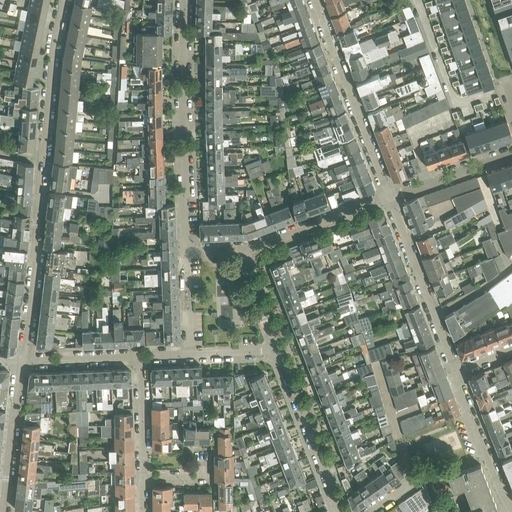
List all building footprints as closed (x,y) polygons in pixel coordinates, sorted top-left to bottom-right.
[(30,0),(27,10),(46,14),(48,4),(30,0)] [(106,0),(105,7),(111,9),(113,0),(106,0)] [(142,3),(142,10),(172,11),(172,7),(172,2),(172,1),(172,0),(156,0),(156,4),(142,3)] [(290,9),(305,3),(303,0),(285,0),(271,5),(273,10),(288,5),(289,8),(289,9),(290,9)] [(353,0),(335,0),(326,4),(330,13),(345,8),(343,4),(353,0)] [(439,14),(467,5),(464,0),(444,0),(435,3),(439,14)] [(496,16),(511,9),(511,0),(507,0),(492,5),(496,16)] [(93,5),(88,4),(74,1),(72,12),(91,15),(93,5)] [(196,1),(196,11),(225,12),(225,7),(212,6),(212,1),(196,1)] [(250,13),(257,10),(259,9),(256,1),(251,2),(247,4),(250,13)] [(250,13),(247,4),(247,2),(241,2),(241,12),(243,12),(250,13)] [(283,17),(276,20),(278,25),(309,14),(305,4),(305,3),(290,9),(290,10),(281,13),(283,17)] [(443,26),(471,16),(467,5),(439,14),(443,26)] [(414,16),(409,6),(403,8),(407,19),(414,16)] [(499,26),(511,21),(511,9),(496,16),(499,26)] [(44,24),(46,14),(27,10),(25,20),(44,24)] [(172,14),(172,11),(142,10),(142,15),(156,16),(156,17),(155,21),(171,21),(171,20),(172,14)] [(253,22),(259,20),(257,17),(259,16),(257,10),(250,13),(253,22)] [(196,11),(195,23),(211,23),(212,16),(225,17),(225,12),(196,11)] [(347,11),(331,17),(337,33),(351,28),(348,21),(350,20),(347,11)] [(72,12),(70,22),(88,26),(91,15),(72,12)] [(312,22),(309,14),(278,25),(280,30),(296,24),(297,28),(312,22)] [(362,17),(361,17),(362,19),(363,23),(372,20),(369,14),(362,17)] [(407,19),(406,20),(411,34),(420,31),(414,16),(407,19)] [(471,16),(443,26),(447,37),(475,28),(471,16)] [(351,28),(337,33),(342,45),(356,39),(354,33),(369,28),(377,25),(375,19),(372,20),(363,23),(351,28)] [(25,20),(23,31),(42,34),(44,24),(25,20)] [(171,23),(171,21),(155,21),(155,22),(155,27),(143,27),(142,32),(162,32),(171,33),(171,23)] [(261,21),(256,23),(259,31),(264,30),(261,21)] [(503,36),(511,32),(511,21),(499,26),(503,36)] [(86,36),(88,26),(70,22),(68,32),(86,36)] [(315,31),(312,22),(297,28),(298,31),(283,37),(284,42),(315,31)] [(195,23),(195,32),(205,32),(225,32),(225,26),(219,25),(219,24),(211,24),(211,23),(195,23)] [(248,23),(247,32),(257,32),(254,24),(254,23),(250,23),(248,23)] [(475,28),(447,37),(451,49),(479,39),(475,28)] [(267,39),(264,30),(259,31),(257,32),(259,38),(260,41),(267,39)] [(356,39),(342,45),(347,58),(386,44),(398,39),(395,30),(383,34),(379,36),(374,38),(374,36),(357,43),(356,39)] [(40,44),(42,34),(23,31),(21,41),(40,44)] [(315,31),(284,42),(286,48),(302,42),(304,45),(318,40),(315,31)] [(420,31),(411,34),(415,44),(424,41),(420,31)] [(68,32),(66,42),(84,46),(86,36),(68,32)] [(137,32),(137,42),(162,42),(162,32),(142,32),(137,32)] [(205,35),(204,37),(204,42),(205,42),(222,42),(222,38),(235,38),(259,38),(257,32),(247,32),(225,32),(205,32),(205,35)] [(511,32),(503,36),(506,46),(511,44),(511,32)] [(268,39),(260,42),(263,49),(270,46),(268,39)] [(455,60),(482,51),(479,39),(451,49),(455,60)] [(21,41),(19,51),(38,55),(40,44),(21,41)] [(389,54),(351,69),(355,79),(369,74),(368,69),(386,62),(387,62),(388,64),(401,58),(403,63),(418,57),(428,53),(424,41),(415,44),(389,54)] [(64,53),(63,55),(82,58),(82,56),(84,46),(66,42),(64,53)] [(137,42),(136,52),(161,53),(162,42),(137,42)] [(205,44),(204,44),(204,49),(205,50),(205,53),(235,53),(235,47),(222,47),(222,44),(222,42),(205,42),(205,44)] [(319,42),(288,53),(290,58),(297,56),(299,60),(323,51),(319,42)] [(251,44),(251,53),(260,53),(261,44),(251,44)] [(386,44),(347,58),(351,69),(389,54),(386,44)] [(36,65),(38,55),(19,51),(17,61),(36,65)] [(323,51),(299,60),(291,62),(293,68),(309,62),(311,66),(326,60),(323,51)] [(482,51),(455,60),(459,72),(486,62),(482,51)] [(161,63),(161,53),(136,52),(136,63),(161,63)] [(240,53),(235,53),(205,53),(205,56),(204,58),(204,63),(205,63),(222,63),(222,59),(240,59),(240,53)] [(429,84),(424,86),(428,95),(435,92),(442,88),(428,53),(418,57),(425,76),(429,84)] [(80,70),(81,59),(82,58),(63,55),(63,58),(62,68),(80,70)] [(326,60),(311,66),(295,71),(297,77),(313,71),(314,74),(329,69),(326,60)] [(17,61),(15,71),(34,75),(36,65),(17,61)] [(463,83),(490,74),(486,62),(459,72),(463,83)] [(205,71),(205,75),(224,75),(247,75),(247,68),(222,67),(222,65),(222,63),(205,63),(205,65),(204,65),(204,70),(205,71)] [(148,66),(140,66),(140,77),(140,78),(161,77),(161,66),(148,66)] [(62,68),(61,78),(79,80),(80,70),(62,68)] [(329,69),(314,74),(315,78),(301,83),(303,89),(333,78),(329,69)] [(32,85),(34,75),(15,71),(13,81),(32,85)] [(359,92),(393,79),(392,77),(390,78),(388,74),(379,77),(378,74),(356,83),(359,92)] [(462,96),(467,95),(494,85),(490,74),(463,83),(466,91),(460,93),(462,96)] [(247,75),(224,75),(205,75),(205,77),(204,79),(204,84),(205,84),(222,84),(222,81),(235,81),(235,78),(248,78),(248,75),(247,75)] [(282,75),(276,77),(277,85),(277,86),(282,85),(283,84),(284,84),(282,75)] [(397,91),(400,95),(424,86),(429,84),(425,76),(395,88),(397,91)] [(140,78),(130,78),(130,83),(144,83),(144,89),(147,89),(162,89),(161,77),(140,78)] [(61,78),(60,88),(78,90),(79,80),(61,78)] [(319,88),(321,93),(322,94),(337,89),(337,88),(333,78),(303,89),(305,94),(319,88)] [(363,100),(372,96),(377,95),(375,91),(396,83),(395,78),(393,79),(359,92),(360,92),(363,100)] [(205,96),(224,96),(235,96),(235,90),(222,90),(222,84),(205,84),(205,86),(204,86),(204,91),(205,92),(205,96)] [(282,85),(277,86),(278,96),(278,97),(285,95),(283,88),(286,87),(285,84),(284,84),(283,84),(282,85)] [(278,96),(277,86),(277,85),(261,85),(261,96),(270,96),(278,96)] [(6,89),(6,96),(9,97),(22,98),(22,97),(38,98),(39,88),(15,86),(15,89),(6,89)] [(60,88),(59,98),(77,100),(78,90),(60,88)] [(445,97),(443,91),(442,88),(435,92),(439,100),(445,97)] [(147,95),(137,95),(137,101),(162,101),(162,89),(147,89),(147,95)] [(337,89),(322,94),(322,95),(323,99),(309,104),(311,110),(341,99),(337,90),(337,89)] [(118,90),(118,100),(122,101),(128,101),(128,98),(124,98),(125,90),(120,90),(118,90)] [(372,96),(363,100),(366,109),(380,103),(390,99),(389,98),(392,96),(391,93),(388,94),(387,93),(377,97),(377,95),(372,96)] [(287,94),(285,95),(278,97),(280,106),(280,107),(290,104),(287,94)] [(6,96),(5,101),(9,101),(9,106),(38,108),(38,98),(22,97),(22,98),(9,97),(6,96)] [(235,96),(224,96),(205,96),(205,98),(204,100),(204,105),(206,105),(222,105),(222,102),(235,101),(235,96)] [(270,96),(270,106),(280,106),(278,97),(278,96),(270,96)] [(449,108),(449,106),(445,97),(439,100),(444,110),(449,108)] [(59,98),(58,109),(76,110),(77,100),(59,98)] [(341,99),(311,110),(313,115),(327,110),(329,113),(344,108),(341,99)] [(439,112),(444,110),(439,100),(434,102),(439,112)] [(162,101),(137,101),(136,101),(136,107),(141,107),(141,114),(143,114),(143,113),(162,113),(162,101)] [(434,102),(428,105),(433,115),(439,112),(434,102)] [(204,112),(206,114),(206,117),(235,116),(235,111),(222,111),(222,105),(206,105),(206,107),(204,107),(204,112)] [(383,107),(368,113),(371,121),(385,115),(386,115),(400,110),(401,109),(399,105),(391,108),(390,105),(383,107)] [(427,118),(433,115),(428,105),(423,107),(427,118)] [(37,117),(38,108),(9,106),(9,115),(37,117)] [(423,107),(417,110),(422,120),(427,118),(423,107)] [(75,120),(76,110),(58,109),(57,119),(75,120)] [(385,115),(371,121),(373,129),(388,123),(395,120),(401,117),(404,116),(401,109),(400,110),(386,115),(385,115)] [(314,124),(315,127),(331,121),(332,124),(348,118),(345,110),(329,116),(313,121),(314,124)] [(416,123),(422,120),(417,110),(411,112),(416,123)] [(406,115),(411,125),(416,123),(411,112),(406,115)] [(0,113),(0,123),(20,125),(19,135),(32,136),(35,137),(36,126),(37,117),(9,115),(7,115),(0,113)] [(162,124),(162,113),(143,113),(143,114),(143,119),(143,120),(119,121),(119,124),(143,124),(162,124)] [(269,115),(271,125),(282,125),(281,118),(281,115),(269,115)] [(411,125),(406,115),(404,116),(401,117),(403,122),(405,128),(411,125)] [(204,127),(206,127),(222,126),(222,123),(235,122),(240,121),(240,116),(235,116),(206,117),(206,120),(204,122),(204,127)] [(314,130),(317,138),(335,132),(351,126),(348,118),(332,124),(314,130)] [(57,119),(56,129),(74,131),(75,120),(57,119)] [(496,124),(502,142),(511,139),(511,136),(506,120),(496,124)] [(483,121),(473,124),(475,131),(481,150),(492,146),(485,127),(483,121)] [(388,123),(373,129),(378,142),(393,137),(388,123)] [(162,124),(143,124),(119,124),(119,126),(127,126),(127,130),(139,130),(143,130),(143,136),(147,136),(162,136),(162,124)] [(502,142),(496,124),(485,127),(492,146),(502,142)] [(206,129),(204,129),(205,133),(206,135),(206,138),(236,137),(240,137),(250,137),(250,131),(240,131),(240,133),(236,133),(235,131),(222,132),(222,128),(222,126),(206,127),(206,129)] [(354,135),(351,126),(335,132),(317,138),(319,138),(321,143),(332,139),(333,143),(338,141),(354,135)] [(289,127),(283,129),(284,136),(284,138),(290,137),(291,136),(289,127)] [(73,141),(74,131),(56,129),(56,139),(73,141)] [(465,134),(471,153),(481,150),(475,131),(465,134)] [(18,146),(18,151),(28,153),(30,153),(34,151),(35,147),(35,137),(32,136),(19,135),(18,146)] [(141,150),(148,150),(163,150),(162,138),(162,136),(147,136),(147,138),(143,139),(143,145),(141,145),(141,150)] [(276,136),(276,146),(285,145),(284,138),(284,136),(276,136)] [(321,146),(313,148),(317,159),(325,157),(343,152),(359,146),(355,136),(339,143),(340,146),(323,152),(321,146)] [(206,141),(205,143),(205,148),(207,148),(223,147),(223,143),(240,143),(240,137),(236,137),(206,138),(206,141)] [(393,137),(378,142),(383,155),(397,150),(398,149),(393,137)] [(56,139),(55,149),(72,151),(73,141),(56,139)] [(463,141),(449,145),(454,159),(467,154),(463,141)] [(293,154),(292,145),(285,147),(285,148),(286,157),(293,154)] [(441,164),(454,159),(449,145),(437,150),(441,164)] [(363,158),(359,146),(343,152),(325,157),(328,164),(345,157),(347,162),(343,163),(344,165),(363,158)] [(223,152),(223,147),(207,148),(207,150),(205,150),(205,154),(207,156),(207,159),(224,158),(237,158),(243,158),(243,152),(223,152)] [(71,162),(72,151),(55,149),(54,160),(71,162)] [(397,150),(383,155),(388,168),(402,163),(401,161),(402,161),(398,149),(397,150)] [(163,161),(163,150),(148,150),(141,150),(141,157),(139,157),(139,158),(127,159),(127,162),(163,161)] [(437,150),(423,155),(428,168),(441,164),(437,150)] [(288,168),(292,167),(298,165),(293,154),(286,157),(288,168)] [(0,162),(18,166),(17,173),(33,176),(33,164),(26,163),(0,157),(0,162)] [(421,171),(416,157),(410,159),(415,173),(421,171)] [(237,158),(224,158),(207,159),(207,162),(206,164),(206,169),(207,169),(223,168),(223,164),(237,164),(237,158)] [(352,175),(368,169),(363,158),(344,165),(343,163),(329,169),(332,177),(333,179),(338,177),(351,172),(352,175)] [(245,165),(247,168),(248,172),(250,178),(265,172),(265,171),(271,169),(268,159),(261,162),(260,159),(245,165)] [(163,161),(127,162),(127,168),(139,167),(140,174),(164,173),(163,161)] [(52,174),(53,175),(76,178),(77,166),(53,162),(52,174)] [(407,176),(402,163),(388,168),(393,181),(407,176)] [(292,167),(295,174),(303,172),(301,164),(298,165),(292,167)] [(511,181),(507,166),(496,170),(502,187),(511,183),(511,181)] [(94,167),(93,180),(98,181),(98,170),(105,170),(105,183),(112,183),(112,182),(112,176),(113,169),(105,168),(94,167)] [(237,173),(224,174),(223,174),(223,168),(207,169),(207,171),(206,171),(206,175),(208,177),(208,180),(237,179),(237,173)] [(371,178),(368,169),(352,175),(353,179),(338,185),(337,186),(339,191),(350,187),(371,178)] [(93,180),(91,192),(94,193),(98,189),(98,183),(105,183),(105,170),(98,170),(98,181),(93,180)] [(492,190),(502,187),(496,170),(486,173),(492,190)] [(0,172),(0,177),(32,184),(33,176),(17,173),(17,176),(0,172)] [(140,174),(134,174),(134,181),(147,180),(147,184),(164,183),(165,183),(165,178),(164,177),(164,173),(140,174)] [(52,174),(51,178),(50,187),(70,189),(72,178),(75,178),(76,178),(53,175),(52,174)] [(309,214),(320,210),(309,180),(308,177),(307,174),(303,176),(305,182),(304,182),(309,196),(303,198),(309,214)] [(308,177),(309,180),(320,210),(330,206),(324,190),(320,192),(315,178),(314,175),(308,177)] [(0,177),(0,182),(16,186),(16,190),(31,193),(32,184),(0,177)] [(471,179),(474,188),(480,186),(476,177),(471,179)] [(357,188),(341,194),(344,201),(375,189),(373,184),(371,178),(355,184),(357,188)] [(208,183),(206,185),(207,190),(208,190),(224,189),(224,185),(238,185),(237,183),(244,183),(243,179),(237,179),(208,180),(208,183)] [(466,181),(469,190),(474,188),(471,179),(466,181)] [(460,182),(464,192),(469,190),(466,181),(460,182)] [(455,184),(458,194),(464,192),(460,182),(455,184)] [(147,189),(122,190),(123,196),(164,194),(164,183),(147,184),(147,189)] [(453,196),(458,194),(455,184),(450,186),(453,196)] [(309,214),(303,198),(299,200),(294,186),(291,187),(295,218),(295,219),(309,214)] [(450,186),(444,188),(448,198),(453,196),(450,186)] [(469,190),(464,192),(458,194),(453,196),(459,211),(467,207),(484,197),(480,186),(474,188),(469,190)] [(276,187),(271,189),(284,224),(293,220),(288,205),(284,206),(279,194),(276,187)] [(442,200),(448,198),(444,188),(439,190),(442,200)] [(208,192),(207,192),(207,197),(208,198),(209,201),(218,201),(225,201),(229,200),(238,200),(238,194),(224,195),(224,189),(208,190),(208,192)] [(264,214),(270,229),(284,224),(274,196),(271,189),(266,191),(269,198),(273,210),(264,214)] [(31,203),(31,193),(16,190),(16,195),(10,194),(10,193),(4,192),(4,194),(0,193),(0,198),(21,202),(31,203)] [(437,202),(442,200),(439,190),(434,192),(437,202)] [(48,201),(48,204),(49,205),(63,207),(70,207),(72,195),(49,192),(48,201)] [(432,203),(437,202),(434,192),(428,194),(432,203)] [(327,195),(331,206),(337,204),(333,193),(327,195)] [(164,194),(123,196),(126,196),(126,202),(148,202),(148,205),(166,204),(166,199),(164,198),(164,194)] [(428,194),(423,195),(426,205),(432,203),(428,194)] [(421,207),(426,205),(423,195),(418,197),(421,207)] [(425,217),(421,207),(418,197),(402,203),(413,233),(433,225),(435,222),(432,215),(425,217)] [(94,198),(88,198),(86,210),(93,211),(98,211),(98,206),(98,203),(94,198)] [(222,238),(224,238),(227,238),(230,238),(229,209),(229,200),(225,201),(226,208),(224,208),(224,222),(219,223),(220,239),(222,238)] [(200,239),(210,239),(208,201),(202,201),(203,223),(199,223),(200,234),(200,239)] [(218,239),(220,239),(219,223),(215,223),(214,208),(218,208),(218,201),(209,201),(208,201),(210,239),(214,239),(218,239)] [(0,225),(2,226),(12,227),(29,228),(30,216),(31,203),(21,202),(20,215),(14,214),(13,220),(0,218),(0,225)] [(270,229),(264,214),(259,202),(254,204),(259,216),(253,218),(259,233),(270,229)] [(47,208),(46,217),(62,219),(63,219),(69,218),(70,207),(63,207),(49,205),(48,204),(47,208)] [(149,207),(145,207),(145,217),(175,215),(175,206),(175,204),(166,204),(148,205),(149,207)] [(467,207),(459,211),(444,220),(448,228),(465,222),(472,216),(467,207)] [(498,209),(505,228),(496,231),(498,238),(499,238),(506,257),(511,251),(511,211),(507,213),(505,210),(503,208),(502,207),(498,209)] [(235,208),(229,209),(230,238),(240,238),(242,238),(241,222),(236,222),(235,208)] [(242,222),(241,222),(242,238),(248,237),(259,233),(253,218),(249,209),(243,212),(246,220),(242,222)] [(368,221),(349,229),(351,234),(387,220),(384,212),(367,218),(368,221)] [(175,215),(145,217),(136,217),(136,223),(152,222),(152,226),(160,225),(175,225),(175,215)] [(490,215),(477,223),(480,228),(486,224),(492,221),(490,215)] [(46,217),(45,231),(62,232),(63,219),(62,219),(46,217)] [(387,220),(351,234),(353,240),(372,233),(373,236),(374,236),(391,230),(387,220)] [(492,240),(498,238),(496,231),(492,221),(486,224),(491,236),(492,240)] [(70,222),(69,229),(78,230),(79,223),(70,222)] [(0,225),(0,234),(11,236),(28,238),(29,228),(12,227),(2,226),(0,225)] [(175,225),(160,225),(152,226),(152,232),(146,232),(132,232),(132,233),(132,238),(146,238),(176,236),(175,225)] [(44,241),(43,247),(48,248),(60,249),(63,249),(64,239),(77,241),(77,235),(78,230),(69,229),(69,233),(62,232),(45,231),(44,234),(44,241)] [(340,237),(337,229),(329,232),(332,240),(340,237)] [(358,242),(355,243),(358,248),(363,246),(365,249),(378,244),(394,238),(391,230),(374,236),(373,236),(358,242)] [(338,261),(337,258),(334,249),(332,245),(328,233),(318,237),(323,252),(329,250),(334,262),(338,272),(342,270),(338,261)] [(432,233),(416,240),(422,257),(438,251),(443,247),(450,244),(446,236),(436,240),(434,233),(432,233)] [(0,246),(10,248),(27,249),(28,238),(11,236),(0,234),(0,246)] [(160,243),(161,247),(176,247),(176,236),(146,238),(147,243),(160,243)] [(309,240),(319,267),(324,265),(320,254),(323,252),(318,237),(309,240)] [(112,247),(112,239),(102,238),(102,253),(105,253),(112,253),(112,249),(112,247)] [(365,258),(397,246),(394,238),(378,244),(379,247),(363,253),(365,258)] [(319,267),(309,240),(299,243),(305,259),(309,257),(316,276),(312,277),(313,278),(315,282),(324,279),(322,274),(319,267)] [(494,243),(491,243),(483,246),(487,257),(498,253),(494,243)] [(290,258),(268,266),(269,269),(271,269),(270,271),(272,275),(273,275),(273,274),(288,268),(297,265),(296,262),(303,259),(298,244),(286,249),(290,258)] [(0,251),(3,252),(2,256),(2,257),(10,258),(26,259),(27,249),(10,248),(0,246),(0,251)] [(397,246),(365,258),(367,263),(383,257),(384,259),(384,261),(400,255),(397,246)] [(177,257),(176,247),(161,247),(161,253),(147,253),(147,258),(177,257)] [(339,247),(334,249),(337,257),(339,256),(342,255),(339,247)] [(422,257),(427,268),(449,260),(450,259),(446,248),(443,249),(443,247),(438,251),(422,257)] [(48,248),(45,271),(62,272),(65,273),(65,266),(75,267),(76,258),(73,258),(74,250),(60,249),(48,248)] [(112,253),(112,260),(120,259),(120,249),(118,249),(112,249),(112,253)] [(342,255),(339,256),(343,265),(347,264),(348,263),(344,254),(342,255)] [(500,254),(492,257),(498,272),(505,266),(500,254)] [(0,265),(25,268),(26,259),(10,258),(2,257),(2,256),(0,255),(0,265)] [(385,264),(370,270),(372,276),(403,264),(400,255),(384,261),(385,264)] [(177,257),(147,258),(141,258),(141,264),(147,264),(161,263),(161,268),(177,267),(177,257)] [(492,257),(474,265),(478,273),(483,271),(487,280),(498,272),(492,257)] [(427,268),(431,279),(445,274),(455,272),(450,259),(449,260),(427,268)] [(369,277),(362,278),(364,284),(365,285),(373,282),(374,281),(374,280),(379,278),(384,277),(385,279),(390,277),(407,272),(403,264),(372,276),(369,277)] [(0,272),(1,272),(1,276),(8,276),(24,278),(25,268),(0,265),(0,272)] [(471,278),(478,275),(474,265),(467,268),(471,278)] [(161,269),(161,270),(157,270),(158,274),(148,274),(144,274),(144,280),(148,280),(178,278),(177,275),(177,269),(177,267),(161,268),(161,269)] [(274,276),(272,277),(274,282),(276,282),(277,286),(304,275),(311,272),(309,267),(302,270),(290,274),(288,268),(273,274),(273,275),(274,276)] [(322,274),(324,279),(333,275),(331,270),(322,274)] [(45,271),(44,279),(46,280),(46,282),(73,285),(75,285),(76,280),(61,278),(62,272),(45,271)] [(501,309),(507,305),(510,304),(509,303),(511,302),(511,301),(511,271),(489,289),(454,311),(466,330),(471,327),(472,326),(478,323),(484,319),(490,316),(497,311),(501,309)] [(304,275),(277,286),(278,288),(277,290),(279,295),(280,294),(296,288),(294,285),(313,278),(312,277),(311,272),(304,275)] [(343,272),(337,274),(340,283),(346,280),(344,274),(343,272)] [(356,279),(353,272),(344,274),(346,280),(346,281),(356,279)] [(398,292),(412,287),(407,272),(390,277),(391,279),(385,282),(387,290),(390,289),(392,296),(398,293),(398,292)] [(445,274),(431,279),(437,296),(453,290),(449,279),(457,276),(455,272),(445,274)] [(0,277),(0,284),(4,285),(5,284),(8,284),(7,290),(7,291),(23,293),(24,281),(8,278),(0,277)] [(178,278),(148,280),(144,280),(144,286),(148,286),(162,285),(162,289),(178,288),(178,287),(178,283),(178,278)] [(346,280),(340,283),(344,293),(350,291),(350,290),(346,281),(346,280)] [(112,292),(119,292),(119,291),(125,291),(124,281),(113,282),(113,292),(112,292)] [(461,287),(465,293),(475,288),(472,281),(461,287)] [(44,284),(43,291),(59,293),(60,290),(72,291),(73,285),(46,282),(45,284),(44,284)] [(382,308),(381,309),(383,312),(396,308),(403,306),(418,301),(412,287),(398,292),(398,293),(392,296),(393,299),(385,302),(386,306),(382,307),(382,308)] [(144,301),(149,301),(178,300),(178,293),(178,290),(178,288),(162,289),(162,290),(162,294),(144,295),(144,301)] [(281,296),(280,297),(281,301),(283,302),(285,305),(314,294),(312,288),(305,291),(300,289),(296,290),(296,288),(280,294),(281,296)] [(0,289),(0,295),(6,296),(6,301),(21,302),(23,293),(7,291),(7,290),(0,289)] [(387,290),(379,292),(381,299),(392,296),(390,289),(387,290)] [(43,293),(42,299),(43,300),(43,302),(70,305),(79,306),(79,302),(70,301),(71,299),(59,298),(59,295),(59,293),(43,291),(43,293)] [(350,291),(344,293),(348,303),(353,301),(350,291)] [(364,297),(354,300),(356,304),(378,298),(377,293),(364,297)] [(314,294),(285,305),(286,308),(285,310),(287,314),(288,314),(303,308),(303,307),(317,301),(314,294)] [(179,311),(178,300),(149,301),(149,307),(163,306),(163,312),(179,311)] [(0,311),(20,314),(21,302),(6,301),(5,302),(0,301),(0,311)] [(133,311),(133,315),(135,344),(144,344),(143,328),(139,328),(139,315),(139,312),(143,312),(142,301),(133,301),(133,311)] [(340,306),(336,307),(338,314),(350,309),(352,313),(356,311),(354,305),(353,301),(348,303),(340,306)] [(41,304),(40,311),(57,313),(57,309),(78,312),(79,306),(70,305),(43,302),(43,304),(41,304)] [(103,346),(114,345),(114,330),(109,330),(108,306),(101,307),(101,310),(102,318),(103,346)] [(403,329),(410,327),(425,321),(420,306),(404,311),(408,321),(404,323),(402,326),(403,329)] [(113,308),(114,330),(114,345),(124,345),(125,345),(125,329),(123,329),(119,329),(119,308),(113,308)] [(289,316),(287,316),(289,321),(291,322),(292,324),(319,314),(317,309),(305,313),(304,310),(303,308),(288,314),(289,316)] [(40,311),(40,317),(41,318),(41,321),(68,324),(70,324),(70,318),(62,317),(56,316),(57,313),(40,311)] [(82,319),(81,319),(82,325),(82,330),(82,347),(94,346),(93,331),(88,331),(87,311),(81,311),(82,319)] [(143,322),(150,322),(179,320),(179,311),(163,312),(163,315),(149,316),(150,318),(143,318),(143,322)] [(359,321),(359,320),(356,311),(352,313),(351,313),(354,323),(359,321)] [(445,316),(449,327),(453,338),(461,333),(466,330),(454,311),(445,316)] [(319,314),(292,324),(293,327),(292,329),(294,334),(296,333),(295,333),(311,327),(313,327),(312,324),(325,318),(323,312),(319,314)] [(0,321),(2,321),(2,325),(18,327),(20,316),(0,313),(0,321)] [(125,345),(135,344),(133,315),(128,315),(128,329),(125,329),(125,345)] [(369,317),(359,320),(359,321),(362,332),(364,337),(370,335),(374,334),(369,317)] [(97,331),(93,331),(94,346),(103,346),(102,318),(97,318),(96,318),(97,331)] [(180,330),(179,320),(150,322),(143,322),(143,326),(150,326),(150,328),(164,327),(164,331),(160,331),(180,330)] [(511,338),(511,334),(507,323),(506,320),(500,323),(500,325),(496,327),(494,328),(500,343),(502,343),(511,338)] [(39,323),(38,329),(54,331),(55,328),(67,330),(68,324),(41,321),(41,322),(39,323)] [(357,334),(358,333),(362,332),(359,321),(354,323),(357,334)] [(413,334),(428,328),(425,321),(410,327),(403,329),(405,337),(413,334)] [(0,328),(0,334),(17,336),(18,327),(2,325),(1,328),(0,328)] [(296,335),(295,336),(298,345),(300,344),(329,333),(331,332),(334,331),(331,326),(327,327),(319,330),(314,328),(311,329),(311,327),(295,333),(296,333),(296,335)] [(433,342),(428,328),(413,334),(415,339),(403,342),(406,350),(433,342)] [(494,328),(482,332),(488,348),(495,345),(500,343),(494,328)] [(38,329),(37,338),(65,342),(66,336),(54,335),(54,331),(38,329)] [(180,340),(180,330),(160,331),(160,337),(154,337),(154,331),(145,331),(146,344),(178,343),(180,340)] [(470,337),(469,338),(475,353),(488,348),(482,332),(470,337)] [(329,333),(300,344),(301,347),(300,349),(302,354),(303,353),(318,347),(317,344),(331,339),(331,338),(329,333)] [(0,343),(16,346),(17,336),(0,334),(0,343)] [(370,335),(364,337),(365,342),(367,348),(373,346),(370,335)] [(37,338),(36,346),(38,349),(65,347),(65,342),(37,338)] [(475,353),(469,338),(465,339),(456,345),(461,359),(475,353)] [(368,351),(368,350),(365,342),(361,343),(360,344),(363,353),(368,351)] [(390,342),(368,350),(368,351),(371,361),(394,354),(398,353),(397,350),(393,351),(390,342)] [(16,351),(16,346),(0,343),(0,354),(13,354),(16,351)] [(411,355),(415,365),(439,356),(435,346),(411,355)] [(304,355),(302,355),(304,360),(306,361),(307,364),(334,354),(332,348),(320,353),(319,349),(318,347),(303,353),(304,355)] [(334,354),(307,364),(308,366),(307,368),(309,373),(311,373),(326,367),(324,363),(336,359),(344,356),(342,351),(334,354)] [(368,351),(363,353),(367,364),(370,362),(370,361),(371,361),(368,351)] [(415,365),(419,375),(442,366),(439,356),(415,365)] [(382,361),(386,375),(398,371),(396,364),(390,366),(388,359),(382,361)] [(361,377),(364,376),(373,373),(370,362),(367,364),(357,367),(361,377)] [(493,368),(498,381),(509,376),(504,363),(493,368)] [(182,396),(182,401),(182,406),(187,406),(187,400),(186,400),(186,396),(187,396),(186,383),(193,383),(192,366),(181,367),(182,396)] [(201,366),(192,366),(193,383),(196,383),(197,399),(202,399),(202,376),(201,366)] [(446,376),(442,366),(419,375),(421,381),(417,383),(419,386),(431,382),(446,376)] [(156,397),(161,396),(160,367),(153,368),(151,370),(151,384),(155,384),(156,397)] [(172,384),(171,367),(160,367),(161,396),(166,396),(166,384),(172,384)] [(177,396),(182,396),(181,367),(171,367),(172,384),(176,384),(177,396)] [(311,374),(310,375),(312,380),(314,380),(314,381),(312,381),(313,384),(315,384),(342,373),(340,368),(328,372),(326,369),(326,367),(311,373),(311,374)] [(111,369),(101,370),(103,407),(103,409),(108,408),(107,399),(106,386),(112,385),(111,369)] [(121,369),(111,369),(112,385),(116,385),(117,398),(122,398),(121,369)] [(128,369),(121,369),(122,398),(128,398),(127,385),(131,385),(131,371),(128,369)] [(0,406),(6,407),(6,403),(9,372),(7,370),(0,370),(0,386),(1,387),(1,392),(0,392),(0,406)] [(92,370),(80,371),(82,409),(87,409),(86,387),(92,386),(92,370)] [(101,370),(92,370),(92,386),(96,386),(97,406),(98,407),(103,407),(101,370)] [(342,373),(344,378),(351,375),(349,370),(342,373)] [(71,371),(59,372),(61,411),(67,410),(67,406),(66,387),(72,387),(71,371)] [(80,371),(71,371),(72,387),(75,387),(76,410),(82,410),(82,409),(80,371)] [(401,382),(398,371),(386,375),(389,386),(401,382)] [(468,377),(473,391),(489,384),(484,371),(468,377)] [(29,375),(26,403),(32,403),(41,402),(40,372),(31,373),(29,375)] [(40,372),(41,402),(41,409),(46,408),(45,388),(50,388),(49,372),(40,372)] [(56,411),(61,411),(59,372),(49,372),(50,388),(55,388),(56,411)] [(218,404),(224,403),(222,375),(219,375),(218,373),(213,374),(214,391),(217,391),(218,404)] [(232,374),(232,373),(227,373),(225,375),(222,375),(224,403),(224,408),(224,411),(230,410),(229,391),(233,391),(232,374)] [(234,387),(244,383),(250,381),(253,388),(267,382),(266,380),(268,379),(266,374),(264,374),(264,373),(258,375),(257,373),(234,374),(234,387)] [(342,373),(315,384),(316,386),(315,388),(317,393),(318,392),(333,387),(332,383),(344,379),(342,373)] [(367,386),(368,386),(376,382),(373,373),(364,376),(367,386)] [(202,399),(202,405),(203,408),(208,408),(208,404),(209,404),(208,391),(214,391),(213,374),(213,375),(211,375),(211,374),(206,374),(204,375),(202,376),(202,399)] [(435,394),(425,398),(427,403),(453,393),(446,376),(431,382),(435,394)] [(489,384),(473,391),(474,394),(476,399),(477,400),(477,402),(492,396),(491,394),(490,391),(511,382),(509,376),(498,381),(489,384)] [(242,397),(233,401),(233,405),(271,391),(270,388),(270,386),(269,382),(267,382),(253,388),(254,390),(241,395),(242,397)] [(379,393),(376,382),(368,386),(372,395),(368,397),(379,393)] [(389,386),(392,395),(398,393),(398,394),(403,392),(405,392),(401,382),(389,386)] [(319,394),(317,395),(319,399),(321,400),(322,403),(350,393),(348,388),(336,392),(334,388),(333,387),(318,392),(319,394)] [(414,388),(408,390),(413,404),(419,402),(414,388)] [(408,390),(405,392),(403,392),(407,406),(413,404),(408,390)] [(271,391),(233,405),(233,410),(245,405),(246,407),(258,402),(260,406),(275,401),(274,400),(275,399),(274,394),(272,393),(271,391)] [(403,392),(398,394),(403,408),(407,406),(403,392)] [(350,393),(322,403),(323,406),(323,408),(324,413),(326,412),(326,413),(341,407),(340,403),(352,398),(350,393)] [(379,393),(368,397),(372,407),(374,406),(382,403),(379,393)] [(396,410),(403,408),(398,394),(398,393),(392,395),(396,410)] [(427,403),(420,406),(422,412),(434,407),(435,410),(440,408),(456,402),(453,393),(427,403)] [(492,396),(477,402),(481,411),(502,403),(511,398),(511,393),(494,400),(492,396)] [(275,401),(260,406),(262,411),(249,416),(251,421),(278,410),(277,408),(278,406),(276,401),(275,401)] [(431,416),(424,418),(427,426),(442,420),(451,416),(460,413),(456,402),(440,408),(442,413),(432,418),(431,416)] [(385,413),(382,403),(374,406),(378,416),(385,413)] [(502,403),(481,411),(485,420),(511,408),(511,406),(511,405),(504,407),(502,403)] [(162,407),(152,407),(152,423),(168,422),(168,416),(174,416),(174,406),(172,406),(162,407)] [(115,418),(105,418),(105,424),(112,424),(133,424),(132,413),(132,407),(123,408),(117,408),(115,408),(115,418)] [(327,414),(325,414),(327,419),(329,420),(330,423),(357,412),(355,407),(343,412),(341,407),(326,413),(327,414)] [(511,408),(485,420),(488,429),(502,423),(500,419),(511,413),(511,408)] [(251,421),(245,423),(247,429),(253,426),(266,422),(267,425),(282,419),(283,419),(281,414),(279,413),(278,410),(251,421)] [(357,412),(330,423),(331,425),(330,427),(332,432),(333,432),(349,426),(353,424),(353,421),(363,417),(361,411),(357,412)] [(25,414),(24,426),(40,425),(41,416),(41,412),(25,414)] [(422,412),(417,415),(421,428),(427,426),(423,415),(422,412)] [(380,427),(389,424),(388,423),(385,413),(378,416),(376,416),(380,426),(380,427)] [(417,415),(411,417),(416,431),(421,428),(417,415)] [(23,435),(22,437),(39,438),(39,437),(39,432),(47,433),(49,416),(41,416),(40,425),(24,426),(23,435)] [(197,420),(196,421),(197,441),(210,441),(210,442),(211,442),(210,427),(203,427),(203,416),(197,416),(197,420)] [(411,417),(405,419),(410,433),(413,432),(416,431),(411,417)] [(183,442),(184,442),(184,441),(197,441),(196,421),(183,421),(183,418),(182,418),(182,422),(182,442),(183,442)] [(404,435),(410,433),(405,419),(400,421),(404,435)] [(502,423),(488,429),(489,430),(490,434),(492,437),(511,428),(511,424),(511,425),(509,420),(502,423)] [(286,427),(284,421),(268,427),(269,431),(257,435),(259,440),(286,430),(285,427),(286,427)] [(168,424),(168,422),(152,423),(153,437),(172,437),(172,429),(171,429),(171,424),(168,424)] [(101,436),(115,436),(133,436),(133,424),(112,424),(105,424),(101,424),(101,436)] [(389,424),(380,427),(383,436),(386,435),(391,433),(389,424)] [(334,433),(333,434),(334,439),(336,439),(338,443),(365,432),(362,427),(351,431),(349,428),(349,426),(333,432),(334,433)] [(228,439),(228,428),(224,428),(219,428),(219,435),(219,454),(231,454),(231,447),(230,447),(230,439),(228,439)] [(511,428),(492,437),(495,445),(509,440),(507,436),(511,433),(511,428)] [(273,442),(275,445),(289,439),(291,438),(288,432),(287,433),(286,430),(259,440),(261,446),(273,442)] [(365,432),(338,443),(339,445),(338,447),(339,451),(340,452),(341,451),(356,445),(355,442),(367,437),(365,432)] [(457,432),(425,442),(429,457),(461,447),(457,432)] [(133,449),(133,436),(115,436),(115,442),(113,442),(113,448),(115,447),(115,449),(133,449)] [(242,436),(235,439),(239,448),(245,446),(246,445),(242,436)] [(39,439),(39,438),(22,437),(21,448),(53,451),(54,447),(52,447),(52,446),(38,444),(39,439)] [(172,442),(172,437),(153,437),(153,449),(170,449),(170,442),(172,442)] [(289,439),(275,445),(276,450),(264,455),(266,460),(293,449),(292,447),(293,445),(291,440),(290,441),(289,439)] [(509,440),(495,445),(499,455),(511,449),(511,443),(511,445),(509,440)] [(76,443),(68,442),(67,453),(70,453),(77,454),(76,443)] [(342,453),(340,454),(342,458),(344,459),(345,462),(344,462),(344,463),(350,460),(360,456),(369,452),(372,451),(376,449),(374,445),(363,449),(359,446),(357,447),(356,445),(341,451),(342,453)] [(248,455),(245,446),(239,448),(242,458),(246,456),(248,455)] [(372,451),(369,452),(372,456),(380,450),(378,447),(376,449),(372,451)] [(20,457),(20,458),(36,460),(37,455),(53,457),(53,451),(21,448),(20,457)] [(109,461),(115,460),(133,460),(133,449),(115,449),(109,449),(109,461)] [(266,460),(268,466),(281,461),(282,465),(297,459),(298,458),(296,452),(294,452),(293,449),(266,460)] [(372,456),(369,452),(360,456),(363,461),(372,456)] [(231,454),(219,454),(215,454),(215,466),(215,467),(234,467),(234,461),(233,461),(233,458),(231,458),(231,454)] [(383,455),(375,460),(375,461),(392,484),(400,479),(403,476),(399,460),(391,466),(383,455)] [(511,455),(501,460),(511,486),(511,455)] [(20,458),(19,469),(49,473),(51,473),(52,466),(36,464),(36,460),(20,458)] [(297,459),(282,465),(284,470),(272,474),(274,480),(301,469),(300,467),(301,465),(299,460),(297,460),(297,459)] [(115,460),(109,461),(109,468),(112,467),(112,472),(133,472),(133,460),(115,460)] [(353,465),(350,460),(344,463),(347,469),(353,465)] [(392,484),(375,461),(371,463),(379,474),(373,478),(383,491),(392,484)] [(246,468),(248,473),(250,478),(256,475),(258,474),(255,464),(250,466),(246,468)] [(488,485),(483,472),(483,471),(480,464),(448,476),(453,492),(464,488),(472,509),(464,511),(487,511),(497,508),(494,501),(495,501),(494,500),(489,487),(488,485)] [(215,468),(215,480),(219,479),(224,479),(234,479),(234,472),(234,467),(215,467),(215,468)] [(19,469),(18,481),(34,482),(34,477),(35,476),(49,477),(49,473),(19,469)] [(274,480),(269,482),(271,488),(276,486),(288,481),(290,486),(295,484),(304,481),(305,480),(304,478),(306,478),(303,472),(302,472),(301,469),(274,480)] [(383,491),(373,478),(370,480),(362,469),(358,472),(375,496),(383,491)] [(112,472),(110,472),(111,483),(114,483),(133,483),(133,472),(112,472)] [(375,496),(358,472),(354,476),(361,486),(358,488),(367,502),(375,496)] [(259,485),(256,475),(250,478),(250,479),(254,487),(259,485)] [(344,475),(340,477),(351,505),(352,508),(357,509),(360,507),(367,502),(358,488),(353,492),(348,480),(344,475)] [(87,495),(99,495),(99,484),(99,478),(58,483),(59,488),(59,490),(87,488),(87,495)] [(315,478),(305,482),(306,485),(308,490),(318,486),(315,478)] [(448,490),(443,478),(428,484),(433,495),(448,490)] [(219,498),(215,498),(215,510),(222,508),(232,506),(232,492),(236,491),(236,489),(245,488),(246,491),(254,489),(254,487),(250,479),(234,479),(224,479),(219,479),(219,486),(219,498)] [(16,495),(16,497),(32,498),(40,499),(41,489),(59,488),(58,483),(56,483),(56,482),(34,482),(18,481),(17,484),(16,495)] [(114,489),(113,489),(113,494),(133,494),(133,483),(114,483),(114,489)] [(258,499),(262,497),(263,497),(259,485),(254,487),(254,489),(258,499)] [(426,485),(416,492),(425,506),(431,502),(426,485)] [(184,498),(184,493),(184,489),(174,490),(174,487),(153,487),(153,498),(173,498),(184,498)] [(286,488),(277,491),(279,497),(288,493),(286,488)] [(425,506),(416,492),(410,496),(420,510),(425,506)] [(184,493),(184,498),(184,506),(194,506),(194,511),(200,511),(200,493),(184,493)] [(200,511),(199,511),(211,511),(211,498),(211,493),(200,493),(200,511)] [(133,494),(113,494),(113,499),(115,499),(115,505),(134,505),(133,494)] [(327,511),(321,495),(315,497),(320,510),(316,511),(315,511),(327,511)] [(410,496),(404,500),(412,511),(416,511),(420,510),(410,496)] [(32,498),(16,497),(15,509),(17,509),(31,511),(32,505),(36,505),(36,500),(32,500),(32,498)] [(173,498),(153,498),(153,511),(168,511),(169,507),(174,507),(173,498)] [(43,511),(51,511),(53,499),(48,500),(45,500),(43,511)] [(306,499),(301,501),(305,511),(315,511),(316,511),(315,511),(311,511),(307,501),(306,499)] [(301,500),(296,502),(299,511),(305,511),(301,501),(301,500)] [(412,511),(404,500),(398,504),(402,511),(412,511)] [(249,502),(240,504),(242,511),(251,508),(249,502)]
